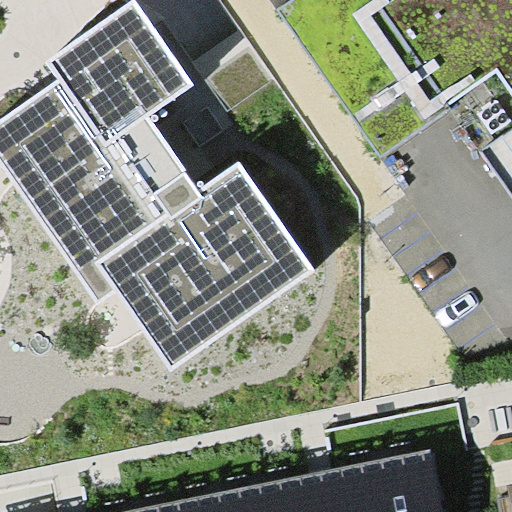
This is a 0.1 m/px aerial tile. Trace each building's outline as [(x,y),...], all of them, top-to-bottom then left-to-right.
[(136,0),(45,62),(58,81),(0,120),(0,159),(98,302),(117,289),(171,367),(314,269),(240,162),(200,189),(149,115),(194,84),(136,0)] [(511,0),(287,0),(278,6),(381,156),(497,71),(511,90),(511,0)] [(511,136),(480,160),(511,203),(511,136)] [(118,511),(445,511),(433,449),(118,511)] [(511,511),(511,504),(511,496),(499,498),(501,511),(511,511)]
